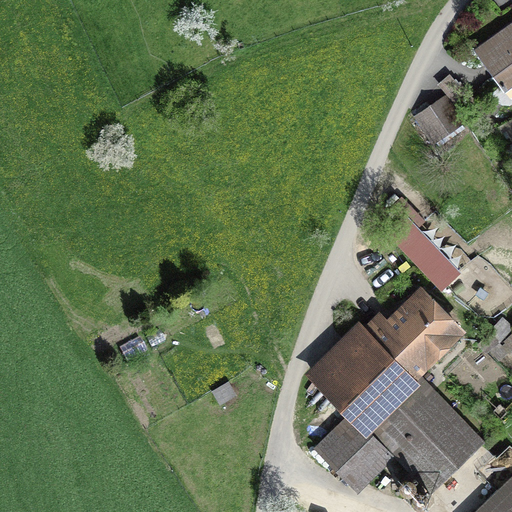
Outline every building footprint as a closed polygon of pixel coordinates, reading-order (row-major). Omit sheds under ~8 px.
[(511,24),(473,52),(504,95),(511,89),(511,24)] [(472,99),(455,73),(438,83),(446,95),(413,117),(419,126),(412,130),(428,154),(434,149),(438,155),(470,134),(455,110),(472,99)] [(441,295),(461,276),(418,230),(426,223),(402,196),(362,233),(402,275),(413,265),(441,295)] [(395,460),(430,497),(486,444),(423,378),(467,337),(422,289),(387,322),(380,314),(364,329),(359,324),(302,378),(343,421),(314,449),(358,496),(395,460)] [(485,303),(490,294),(480,289),(475,298),(485,303)] [(167,345),(161,331),(146,337),(152,351),(167,345)] [(127,365),(148,354),(141,340),(120,351),(127,365)] [(237,398),(228,382),(211,392),(220,408),(237,398)] [(327,430),(321,423),(310,434),(316,441),(327,430)] [(511,511),(511,480),(477,511),(511,511)]
